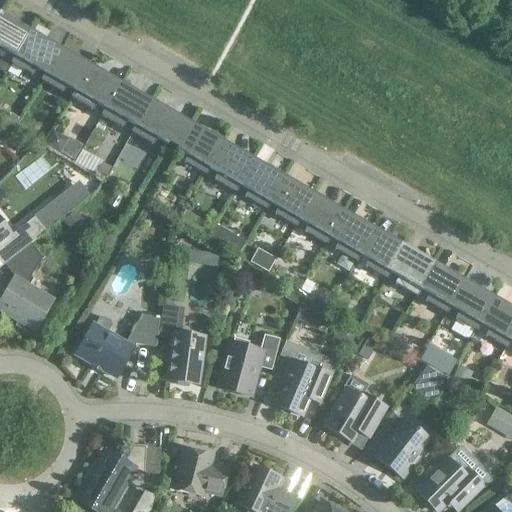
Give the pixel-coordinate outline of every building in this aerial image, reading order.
[(20,28),(0,17),(0,71),(6,75),(12,65),(30,34),(30,33),(20,27),(20,28)] [(50,46),(30,34),(12,65),(32,76),(36,71),(45,76),(60,51),(60,50),(51,45),(50,46)] [(80,63),(60,51),(45,76),(42,82),(62,94),(66,88),(75,94),(90,69),(90,67),(81,62),(80,63)] [(110,80),(90,69),(75,94),(72,99),(93,111),(96,105),(106,111),(120,86),(121,85),(111,79),(110,80)] [(140,98),(120,86),(106,111),(102,117),(123,128),(126,123),(136,128),(150,103),(151,102),(141,96),(140,98)] [(170,115),(150,103),(136,128),(132,134),(153,146),(156,140),(167,146),(168,144),(172,146),(176,149),(175,151),(186,157),(183,163),(203,175),(206,169),(221,144),(200,132),(201,131),(186,122),(183,121),(171,114),(170,115)] [(4,120),(13,125),(18,117),(9,112),(4,120)] [(60,151),(74,159),(82,144),(68,136),(60,151)] [(231,148),(221,143),(221,144),(206,169),(216,174),(213,180),(233,192),(237,186),(251,161),(231,149),(231,148)] [(261,166),(252,160),(251,161),(237,186),(246,192),(243,197),(263,209),(267,203),(281,179),(261,167),(261,166)] [(104,178),(111,167),(101,161),(95,172),(104,178)] [(118,176),(113,185),(124,191),(129,183),(118,176)] [(292,183),(282,177),(281,179),(267,203),(277,209),(273,215),(294,227),(297,221),(311,196),(291,184),(292,183)] [(322,200),(312,195),(311,196),(297,221),(307,226),(303,232),(324,244),(327,238),(341,213),(321,201),(322,200)] [(193,216),(183,210),(177,221),(187,227),(193,216)] [(76,211),(62,221),(72,234),(86,223),(76,211)] [(352,218),(342,212),(341,213),(327,238),(337,244),(333,249),(354,261),(357,255),(371,230),(351,219),(352,218)] [(4,265),(30,244),(45,233),(34,218),(12,236),(2,224),(0,225),(0,261),(3,265),(4,265)] [(207,239),(236,255),(243,242),(214,225),(207,239)] [(382,235),(372,229),(371,230),(357,255),(367,261),(364,267),(384,278),(387,273),(402,248),(381,236),(382,235)] [(41,258),(30,244),(4,265),(14,277),(0,300),(0,312),(19,323),(17,326),(37,338),(46,322),(42,320),(53,301),(26,285),(41,258)] [(412,252),(402,247),(402,248),(387,273),(397,278),(394,284),(414,296),(417,290),(432,265),(411,253),(412,252)] [(248,262),(266,272),(274,258),(255,248),(248,262)] [(181,262),(195,264),(197,251),(183,249),(181,262)] [(442,269),(432,264),(432,265),(417,290),(427,296),(424,301),(444,313),(448,307),(462,282),(442,271),(442,269)] [(472,287),(463,281),(462,282),(448,307),(457,313),(454,319),(474,330),(478,325),(492,300),(472,288),(472,287)] [(283,298),(297,306),(303,296),(289,288),(283,298)] [(304,297),(295,320),(317,330),(325,309),(304,297)] [(502,304),(493,298),(492,300),(478,325),(488,330),(484,336),(505,348),(508,342),(511,334),(511,311),(502,305),(502,304)] [(179,334),(179,333),(182,309),(163,307),(159,332),(172,334),(166,377),(173,377),(172,382),(192,385),(192,380),(198,381),(204,338),(179,334)] [(115,378),(134,346),(135,345),(154,347),(159,318),(141,315),(125,344),(106,333),(111,326),(109,322),(102,318),(98,319),(94,326),(92,325),(74,355),(92,365),(94,363),(102,368),(101,370),(115,378)] [(362,323),(372,329),(377,321),(367,315),(362,323)] [(353,352),(367,360),(379,339),(365,331),(353,352)] [(407,339),(395,332),(390,341),(402,348),(407,339)] [(246,348),(246,346),(247,344),(234,340),(233,344),(230,344),(218,389),(249,398),(258,367),(270,370),(278,341),(264,337),(260,352),(246,348)] [(446,357),(427,346),(419,360),(438,371),(446,357)] [(320,404),(331,376),(307,366),(306,368),(290,361),(272,405),(301,417),(308,399),(312,398),(320,401),(319,403),(320,404)] [(472,373),(457,365),(451,377),(465,385),(472,373)] [(410,388),(422,397),(438,377),(426,367),(410,388)] [(323,427),(350,443),(356,433),(368,440),(374,431),(372,430),(385,408),(362,395),(360,398),(345,389),(323,427)] [(492,420),(511,431),(511,417),(498,409),(492,420)] [(431,442),(402,420),(373,458),(402,480),(431,442)] [(436,511),(437,511),(446,504),(454,511),(459,511),(463,508),(462,507),(482,487),(484,489),(494,481),(460,447),(436,470),(434,468),(430,468),(424,474),(424,478),(426,481),(415,491),(436,511)] [(85,483),(75,499),(96,511),(95,511),(109,511),(115,502),(116,502),(116,501),(106,495),(114,480),(125,486),(125,485),(133,471),(139,474),(143,474),(144,448),(132,448),(123,463),(103,451),(93,468),(94,469),(92,473),(94,474),(90,480),(88,479),(86,483),(85,483)] [(172,477),(174,478),(176,478),(173,490),(202,497),(203,493),(220,497),(227,472),(213,468),(213,470),(209,469),(212,456),(183,449),(179,464),(175,463),(171,465),(169,473),(172,477)] [(248,510),(247,511),(246,511),(288,511),(295,498),(281,491),(280,493),(275,491),(280,480),(252,467),(235,504),(248,510)] [(144,491),(131,511),(149,511),(151,511),(154,496),(144,491)] [(334,511),(321,502),(313,511),(334,511)]
